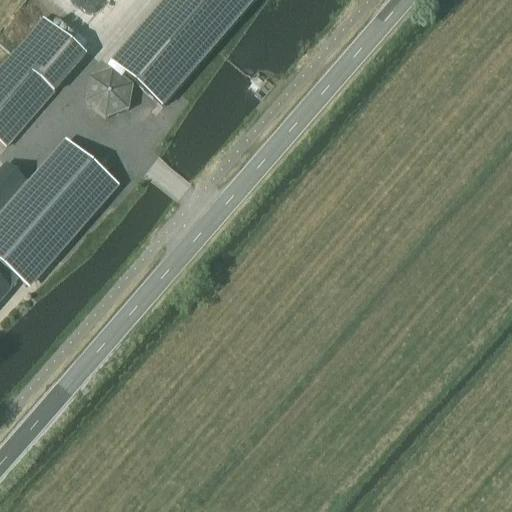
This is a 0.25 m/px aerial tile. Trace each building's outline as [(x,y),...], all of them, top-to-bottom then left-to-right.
[(166,0),(109,67),(161,112),(258,0),(166,0)] [(0,144),(7,151),(86,60),(44,23),(0,73),(0,144)] [(128,114),(133,90),(113,74),(90,82),(86,107),(106,122),(128,114)] [(27,290),(114,190),(67,149),(0,226),(0,305),(19,283),(27,290)] [(0,214),(25,185),(7,169),(0,176),(0,214)]
